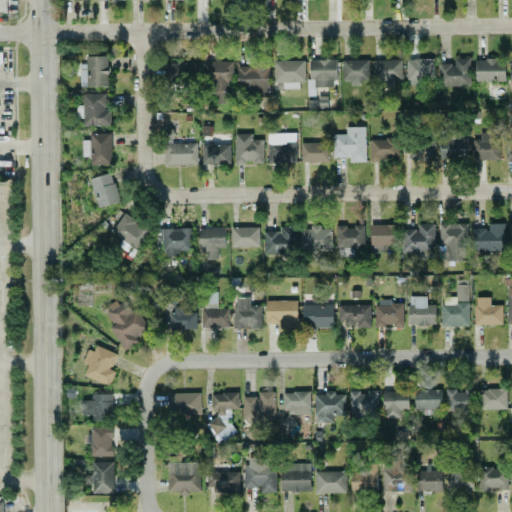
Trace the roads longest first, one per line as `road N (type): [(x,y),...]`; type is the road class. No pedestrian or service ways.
road 1 (residential): [(511,190),(174,195),(157,186),(146,164),(144,31)]
road 2 (residential): [(0,34),(511,25)]
road 3 (tertiary): [(40,0),(46,511)]
road 4 (residential): [(511,356),(182,361),(160,367),(148,388),(148,419)]
